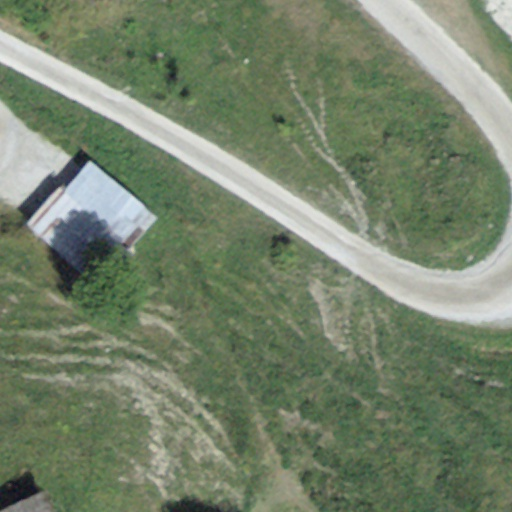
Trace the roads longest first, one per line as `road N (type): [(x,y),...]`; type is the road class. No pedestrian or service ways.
road 1 (residential): [(511,270),(471,303),(411,290),(224,171),(0,48)]
road 2 (residential): [(367,0),(511,155)]
